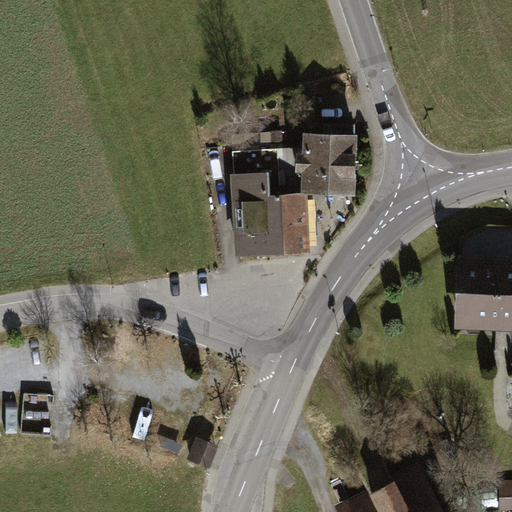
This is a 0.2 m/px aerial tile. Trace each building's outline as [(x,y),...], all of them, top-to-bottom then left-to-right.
[(359,139),(307,137),(305,195),(311,196),(356,198),(359,139)] [(279,148),(233,152),(238,261),(313,255),(311,196),(305,195),(282,197),(279,148)] [(511,263),(459,262),(456,332),(511,334),(511,263)] [(208,439),(196,434),(188,454),(201,459),(208,439)] [(453,511),(429,463),(345,505),(348,511),(453,511)] [(511,477),(502,478),(501,509),(511,509),(511,477)]
